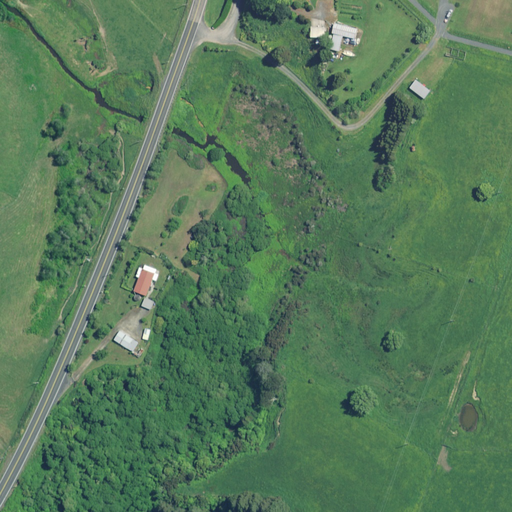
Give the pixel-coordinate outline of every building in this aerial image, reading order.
[(343,35),(345,36),(356,38),(358,29),(335,24),(333,33),(335,33),(343,35)] [(325,28),(312,27),(311,38),(321,38),(321,36),(325,36),(325,28)] [(339,51),(343,35),(335,33),(331,49),(339,51)] [(431,91),(416,80),(410,88),(425,99),(431,91)] [(157,270),(146,265),(144,269),(140,268),(137,276),(140,278),(134,291),(147,296),(153,280),(157,281),(159,275),(156,273),(157,270)] [(155,302),(145,298),(142,306),(151,310),(155,302)] [(138,343),(120,331),(115,340),(133,351),(138,343)]
